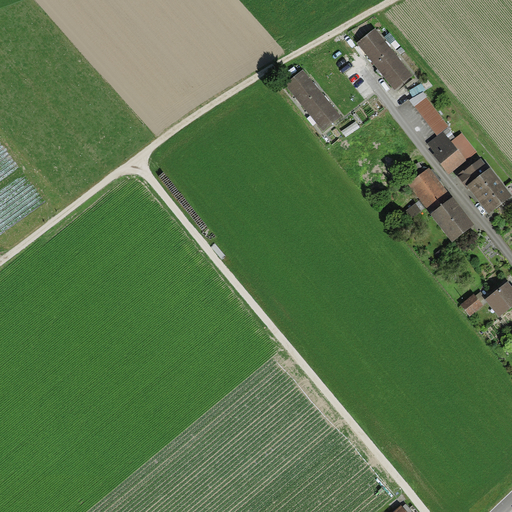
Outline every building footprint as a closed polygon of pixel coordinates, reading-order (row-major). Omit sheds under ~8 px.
[(412,76),(374,29),(357,43),(394,89),(412,76)] [(341,117),(303,70),(285,84),(310,116),(316,123),(323,131),(341,117)] [(409,90),(413,98),(423,92),(426,91),(421,83),(409,90)] [(415,106),(427,97),(423,92),(413,98),(409,100),(415,106)] [(415,106),(437,136),(443,131),(449,127),(427,97),(415,106)] [(313,126),(316,123),(310,116),(307,118),(313,126)] [(451,141),(443,131),(437,136),(427,144),(434,153),(433,154),(449,175),(477,152),(462,133),(451,141)] [(489,169),(481,158),(464,171),(463,170),(457,175),(468,189),(469,188),(489,214),(511,196),(511,195),(490,167),(489,169)] [(452,198),(429,168),(407,184),(420,200),(425,207),(430,214),(452,198)] [(474,225),(453,197),(452,198),(430,214),(452,242),(474,225)] [(425,207),(420,200),(415,203),(421,211),(425,207)] [(421,211),(415,203),(406,211),(412,219),(422,211),(421,211)] [(511,286),(508,281),(486,298),(485,299),(487,302),(499,317),(511,307),(511,286)] [(486,298),(481,291),(476,295),(474,294),(460,305),(470,316),(487,302),(485,299),(486,298)]
